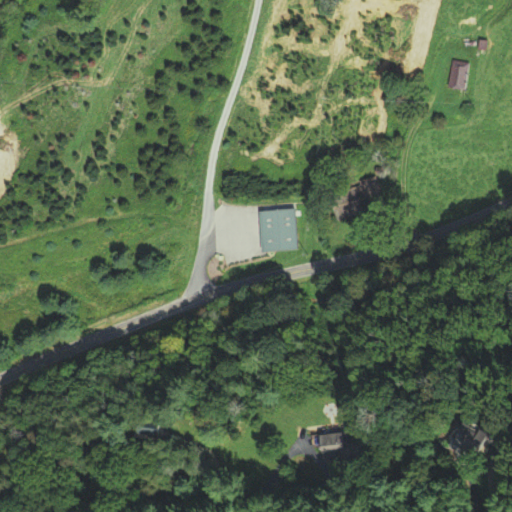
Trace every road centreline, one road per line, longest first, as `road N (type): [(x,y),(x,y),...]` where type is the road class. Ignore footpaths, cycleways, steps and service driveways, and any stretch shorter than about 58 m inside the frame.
road 1 (tertiary): [(0,378),(162,311),(439,236),(511,206)]
road 2 (residential): [(138,511),(191,502),(251,504),(303,443)]
